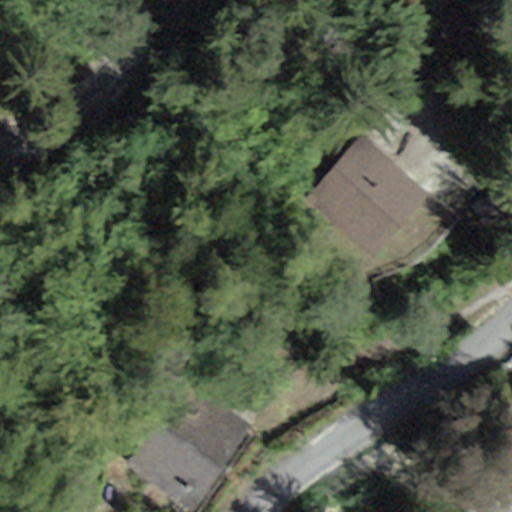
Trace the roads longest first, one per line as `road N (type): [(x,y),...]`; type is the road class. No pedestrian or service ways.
road 1 (residential): [(262,511),(312,456),(511,291)]
road 2 (track): [(0,58),(157,92),(298,0)]
